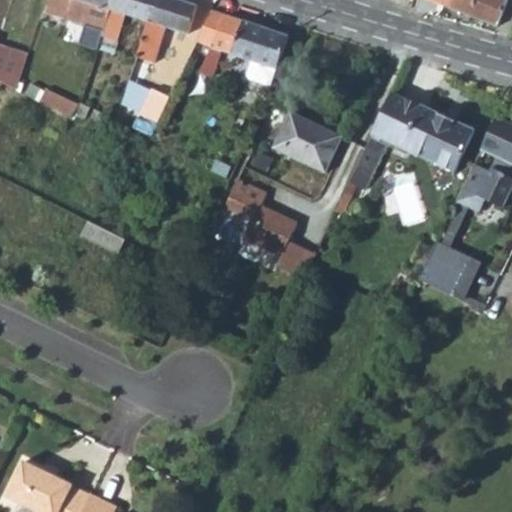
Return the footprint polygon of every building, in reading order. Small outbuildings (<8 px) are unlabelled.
[(82,46),(100,51),(104,39),(116,0),(51,0),(48,14),(87,27),(82,46)] [(126,17),(150,24),(157,0),(116,0),(104,39),(118,43),(126,17)] [(198,7),(175,0),(157,0),(150,24),(139,60),(155,65),(167,30),(189,36),(198,7)] [(444,0),(441,7),(496,29),(507,2),(501,0),(444,0)] [(289,37),(213,11),(198,44),(212,49),(200,74),(212,79),(217,68),(215,67),(220,52),(251,63),(246,76),(249,81),(269,88),(275,72),(276,72),(289,37)] [(25,56),(0,46),(0,80),(14,88),(25,56)] [(208,88),(212,79),(200,74),(196,83),(208,88)] [(48,92),(42,105),(57,112),(75,118),(77,115),(81,109),(65,101),(48,92)] [(153,92),(136,130),(154,140),(172,100),(153,92)] [(420,110),(390,96),(345,195),(353,198),(357,189),(367,193),(388,146),(454,175),(474,132),(421,109),(420,110)] [(87,119),(93,108),(83,104),(81,109),(77,115),(87,119)] [(344,140),(294,116),(277,150),(327,175),(344,140)] [(501,214),(511,190),(511,128),(494,120),(477,154),(494,162),(488,176),(471,168),(461,190),(478,198),(476,202),(484,205),(501,214)] [(268,196),(239,182),(223,216),(251,229),(246,239),(284,257),(299,226),(262,208),(268,196)] [(478,198),(461,190),(459,193),(476,202),(478,198)] [(459,193),(452,207),(477,219),(484,205),(476,202),(459,193)] [(88,226),(81,240),(119,258),(126,246),(88,226)] [(316,239),(297,230),(278,270),(297,278),(316,239)] [(470,263),(434,246),(427,262),(462,278),(452,301),(464,306),(481,268),(470,263)] [(462,278),(427,262),(416,285),(451,301),(452,301),(462,278)] [(85,511),(93,496),(74,487),(76,485),(27,461),(10,497),(40,511),(85,511)] [(118,511),(120,509),(93,496),(85,511),(118,511)]
